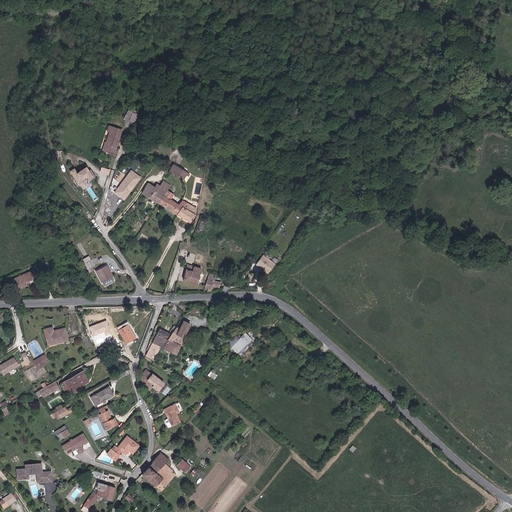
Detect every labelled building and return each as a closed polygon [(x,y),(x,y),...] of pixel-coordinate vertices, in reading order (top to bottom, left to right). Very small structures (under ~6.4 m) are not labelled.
[(132,105),(129,116),(133,117),(135,110),(140,111),(141,108),(132,105)] [(115,125),(107,146),(117,150),(124,128),(115,125)] [(170,171),(183,180),(185,176),(188,178),(190,175),(174,164),(170,171)] [(82,184),(86,180),(89,184),(95,180),(91,173),(89,175),(86,171),(77,177),(74,173),(70,175),(80,190),(84,187),(82,184)] [(124,199),(140,178),(131,171),(115,192),(124,199)] [(171,186),(164,182),(160,187),(158,186),(155,189),(150,198),(159,204),(167,192),(171,186)] [(143,193),(150,198),(155,189),(149,185),(143,193)] [(167,192),(159,204),(177,216),(177,215),(186,203),(183,202),(179,206),(171,201),(173,196),(167,192)] [(195,217),(197,210),(186,203),(177,215),(190,224),(195,217)] [(263,254),(256,265),(269,273),(277,262),(263,254)] [(86,265),(89,270),(95,267),(92,261),(86,265)] [(41,264),(36,267),(41,274),(45,272),(41,264)] [(107,267),(97,273),(103,284),(113,278),(107,267)] [(193,273),(187,270),(184,281),(198,286),(201,270),(194,268),(193,273)] [(32,271),(8,283),(13,294),(24,288),(22,285),(36,278),(32,271)] [(210,275),(205,288),(213,290),(214,287),(219,288),(221,283),(215,282),(217,279),(211,278),(212,276),(210,275)] [(106,321),(90,326),(94,338),(105,334),(106,336),(111,334),(106,321)] [(175,328),(171,335),(164,349),(175,355),(190,326),(184,322),(179,330),(175,328)] [(128,325),(123,328),(120,330),(128,344),(136,339),(128,325)] [(43,329),(47,345),(68,340),(64,328),(52,331),(51,327),(43,329)] [(164,349),(171,335),(160,330),(153,344),(159,347),(164,349)] [(236,354),(252,340),(245,333),(239,339),(237,336),(228,344),(236,354)] [(147,357),(152,359),(159,347),(153,344),(147,357)] [(126,360),(129,356),(121,351),(119,356),(126,360)] [(45,356),(34,363),(35,367),(47,360),(45,356)] [(0,370),(3,376),(19,367),(14,359),(0,367),(0,370)] [(37,370),(49,363),(47,360),(35,367),(37,370)] [(144,376),(139,382),(150,391),(153,387),(158,392),(164,384),(144,368),(140,373),(144,376)] [(213,378),(217,374),(211,370),(208,374),(213,378)] [(69,392),(79,387),(80,388),(89,384),(82,372),(64,382),(66,386),(69,391),(69,392)] [(81,390),(80,388),(79,387),(69,392),(72,396),(81,390)] [(41,398),(49,394),(46,388),(37,392),(41,398)] [(106,401),(113,397),(108,389),(92,399),(96,407),(103,403),(105,406),(108,404),(106,401)] [(174,407),(163,412),(172,429),(180,425),(174,416),(178,414),(174,407)] [(68,414),(66,411),(64,408),(63,409),(58,412),(56,413),(60,419),(68,414)] [(117,427),(113,418),(110,420),(109,418),(111,417),(108,411),(106,412),(104,408),(99,410),(101,414),(99,415),(107,432),(117,427)] [(71,435),(68,430),(62,434),(65,439),(71,435)] [(76,449),(79,453),(85,450),(82,446),(90,441),(85,433),(68,444),(73,451),(76,449)] [(113,452),(119,457),(122,452),(126,455),(129,451),(133,454),(139,447),(128,438),(127,437),(117,449),(116,448),(113,452)] [(73,451),(68,444),(63,447),(67,455),(73,451)] [(108,457),(115,463),(120,458),(119,457),(113,452),(108,457)] [(154,464),(142,475),(162,492),(175,476),(168,470),(170,467),(166,464),(169,461),(161,454),(153,463),(154,464)] [(183,462),(178,467),(185,474),(190,468),(183,462)] [(29,479),(28,474),(37,474),(38,483),(52,482),(51,472),(42,473),(42,464),(26,466),(26,470),(17,470),(18,480),(29,479)] [(92,470),(90,475),(100,479),(102,473),(92,470)] [(84,507),(89,510),(99,496),(111,500),(114,488),(100,484),(96,495),(93,493),(84,507)] [(132,502),(135,497),(128,493),(125,498),(132,502)] [(16,502),(12,496),(1,503),(5,509),(16,502)]
